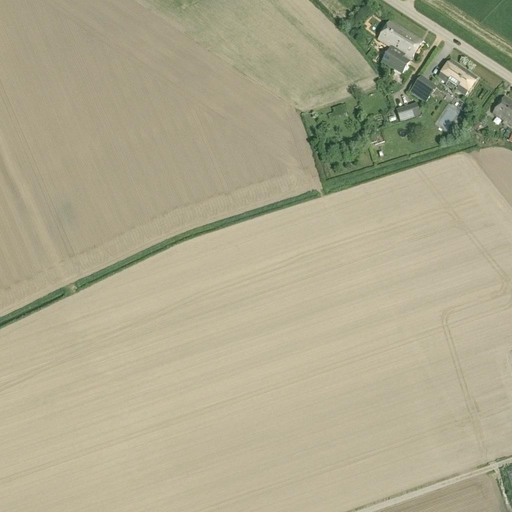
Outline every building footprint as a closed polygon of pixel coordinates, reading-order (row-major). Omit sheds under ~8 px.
[(390,22),(379,42),(391,49),(382,63),(403,75),(410,63),(404,59),(405,57),(412,61),(423,42),(390,22)] [(480,77),(453,59),(440,77),(453,87),(455,90),(465,97),(480,77)] [(425,105),(437,87),(422,76),(409,94),(425,105)] [(494,115),(511,127),(511,102),(505,98),(494,115)] [(421,117),(417,104),(396,110),(400,123),(421,117)] [(445,121),(455,128),(466,110),(456,104),(445,121)] [(345,114),(343,106),(332,109),(335,118),(345,114)]
